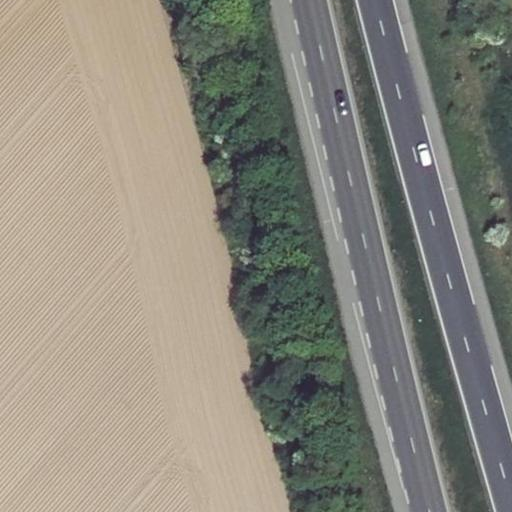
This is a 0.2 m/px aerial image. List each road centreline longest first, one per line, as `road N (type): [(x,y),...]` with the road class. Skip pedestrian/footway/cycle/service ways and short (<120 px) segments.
road 1 (motorway): [(309,0),(429,511)]
road 2 (motorway): [(511,504),(375,0)]
